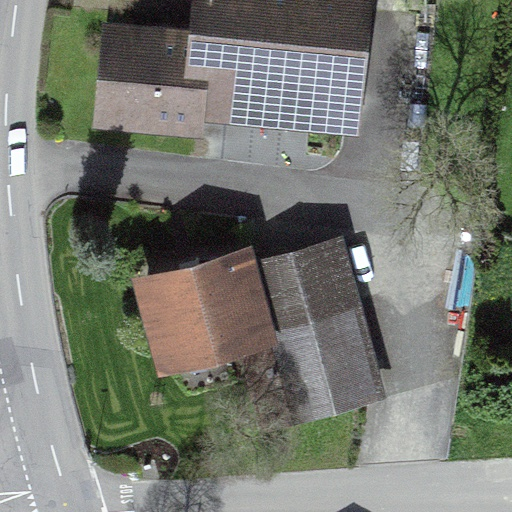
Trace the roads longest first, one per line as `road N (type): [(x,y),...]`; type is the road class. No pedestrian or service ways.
road 1 (tertiary): [(18,0),(3,150),(21,308),(74,511)]
road 2 (residential): [(85,511),(511,486)]
